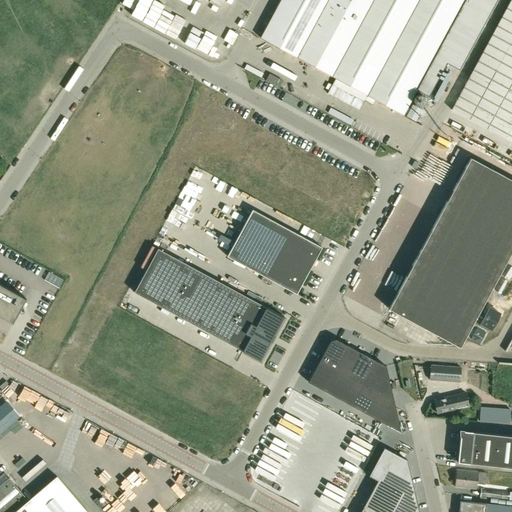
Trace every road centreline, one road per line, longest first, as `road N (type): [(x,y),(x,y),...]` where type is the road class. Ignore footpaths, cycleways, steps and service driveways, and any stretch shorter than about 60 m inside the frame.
road 1 (unclassified): [(323,312),(395,176),(122,24),(0,197)]
road 2 (unclassified): [(228,482),(0,357)]
road 3 (unclassified): [(323,312),(412,352),(494,351),(511,323)]
road 4 (unclassified): [(228,482),(323,312)]
